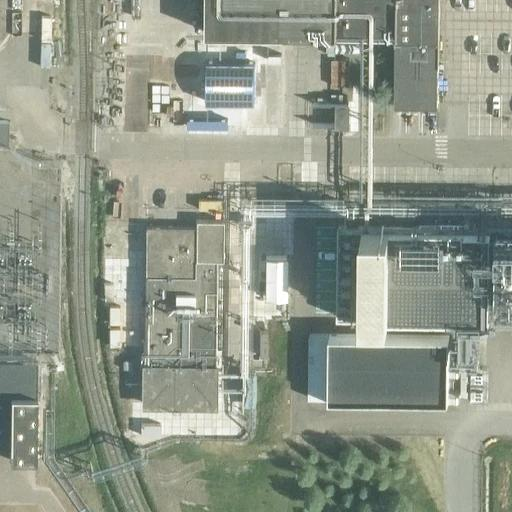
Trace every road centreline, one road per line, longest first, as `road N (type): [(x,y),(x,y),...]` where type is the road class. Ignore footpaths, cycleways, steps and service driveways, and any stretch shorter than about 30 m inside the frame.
road 1 (unknown): [(292,146),(292,393),(300,413),(511,420)]
road 2 (unknown): [(460,149),(458,47),(511,26)]
road 3 (unknown): [(165,144),(128,198),(129,291)]
